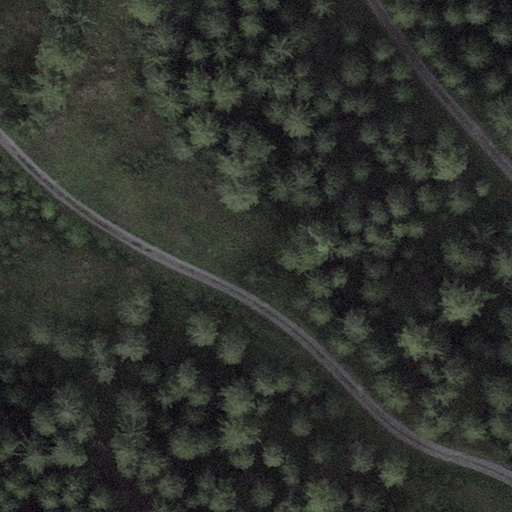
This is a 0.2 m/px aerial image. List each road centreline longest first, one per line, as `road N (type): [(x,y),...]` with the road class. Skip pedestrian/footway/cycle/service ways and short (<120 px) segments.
road 1 (track): [(511,480),(404,433),(308,342),(247,298),(83,217),(0,132)]
road 2 (track): [(372,0),(511,168)]
